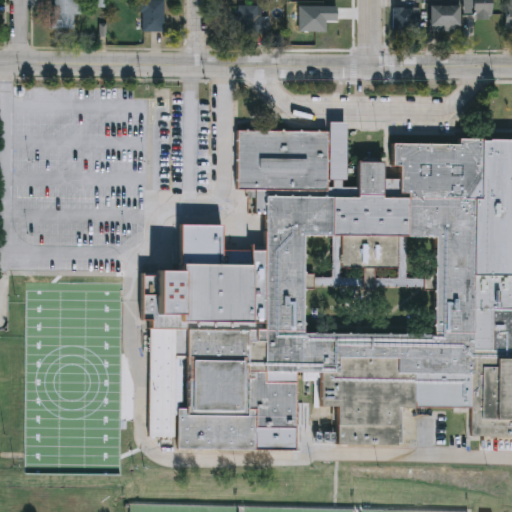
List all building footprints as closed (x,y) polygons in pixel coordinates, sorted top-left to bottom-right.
[(75,0),(75,28),(53,28),(53,0),(75,0)] [(165,0),(165,32),(141,32),(141,0),(165,0)] [(326,0),(288,0),(288,13),(326,13),(326,0)] [(473,0),(491,0),(491,19),(473,19),(473,0)] [(428,4),(458,4),(458,31),(428,31),(428,4)] [(230,16),(238,16),(238,5),(264,5),(264,35),(230,35),(230,16)] [(419,7),(419,33),(392,33),(392,7),(419,7)] [(511,436),(471,436),(472,407),(403,407),(403,442),(334,442),(335,406),(310,406),(311,379),(297,379),(296,451),(176,450),(176,437),(148,437),(149,321),(139,321),(139,269),(177,270),(177,224),(223,225),(222,244),(261,244),(261,212),(245,212),(245,191),(234,191),(234,130),(328,131),(328,122),(345,122),(344,189),(354,189),(354,161),(384,161),(384,178),(391,179),(391,143),(456,143),(456,138),(511,138),(511,436)] [(36,269),(57,269),(57,251),(36,251),(36,269)] [(88,270),(88,252),(68,252),(68,270),(88,270)] [(121,252),(99,252),(99,271),(121,271),(121,252)] [(41,299),(41,279),(21,279),(21,299),(41,299)] [(68,279),(50,279),(50,300),(68,300),(68,279)] [(94,301),(94,280),(76,280),(76,301),(94,301)] [(123,281),(103,281),(103,301),(123,301),(123,281)]
